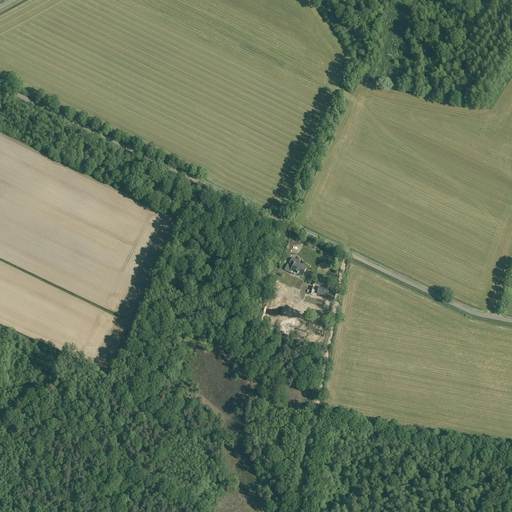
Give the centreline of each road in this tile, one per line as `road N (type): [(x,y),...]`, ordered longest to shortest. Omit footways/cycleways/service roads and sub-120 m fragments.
road 1 (unclassified): [(511,321),(465,310),(0,86)]
road 2 (track): [(320,390),(347,253)]
road 3 (track): [(296,511),(320,390)]
